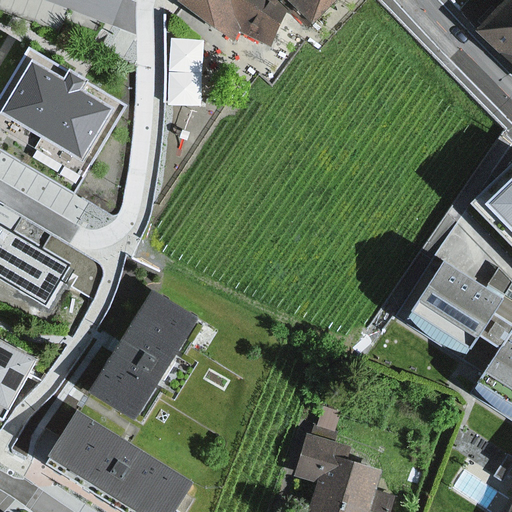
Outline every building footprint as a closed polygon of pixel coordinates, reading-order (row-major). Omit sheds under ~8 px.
[(333,0),(179,0),(236,40),(244,29),(269,43),(289,7),(309,25),(333,0)] [(511,0),(506,0),(479,29),(511,59),(511,0)] [(126,104),(26,46),(0,89),(0,128),(83,177),(126,104)] [(511,184),(489,207),(511,230),(511,184)] [(0,281),(44,308),(70,266),(0,224),(0,281)] [(511,302),(454,267),(420,321),(484,359),(497,339),(511,348),(511,302)] [(200,318),(147,285),(81,390),(133,423),(200,318)] [(0,413),(30,359),(0,343),(0,413)] [(511,352),(489,391),(511,405),(511,352)] [(171,511),(190,482),(75,409),(43,459),(126,511),(171,511)] [(365,511),(377,468),(333,456),(330,466),(294,457),(288,477),(314,484),(306,511),(365,511)] [(511,511),(511,486),(500,511),(511,511)]
